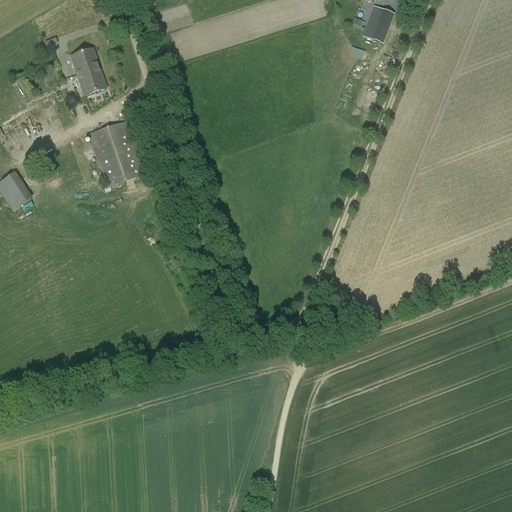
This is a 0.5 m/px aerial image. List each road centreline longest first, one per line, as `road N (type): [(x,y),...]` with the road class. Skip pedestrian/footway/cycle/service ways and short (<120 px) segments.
road 1 (track): [(408,56),(312,295)]
road 2 (track): [(0,415),(237,342)]
road 3 (track): [(157,112),(237,342)]
road 4 (track): [(300,362),(511,277)]
road 5 (unclassified): [(265,511),(283,408),(300,362)]
